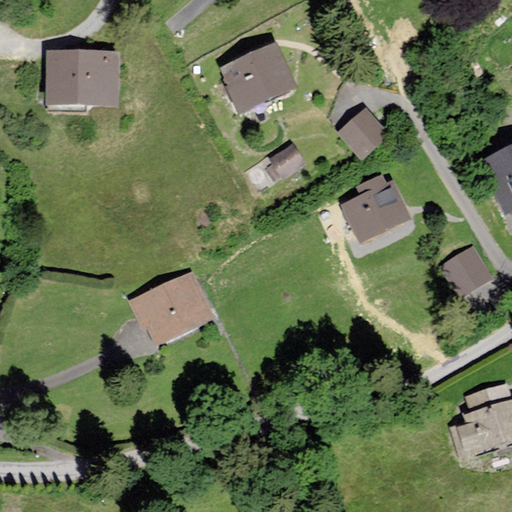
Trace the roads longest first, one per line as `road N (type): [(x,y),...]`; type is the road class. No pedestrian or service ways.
road 1 (unclassified): [(0,473),(193,456),(392,401),(511,332)]
road 2 (residential): [(0,45),(49,51),(73,41),(102,0)]
